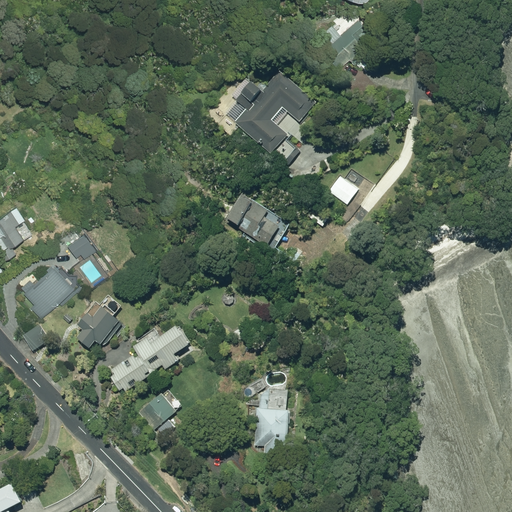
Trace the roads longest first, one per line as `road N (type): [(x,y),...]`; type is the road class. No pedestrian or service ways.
road 1 (residential): [(423,0),(415,139),(355,222)]
road 2 (residential): [(0,343),(162,511)]
